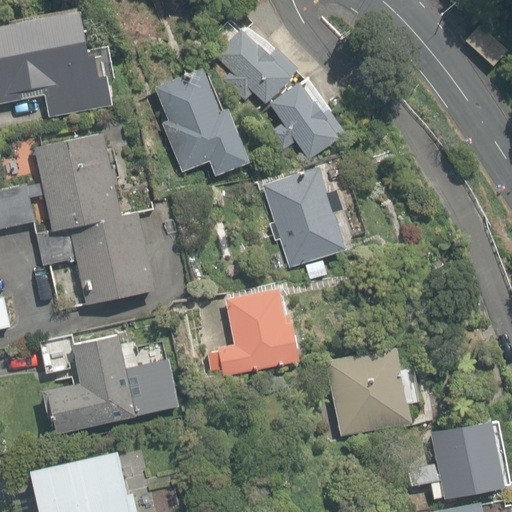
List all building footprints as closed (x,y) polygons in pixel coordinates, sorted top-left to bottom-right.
[(39,118),(110,102),(97,46),(74,52),(63,8),(0,22),(0,103),(34,95),(39,118)] [(295,73),(318,53),(284,14),(261,34),(241,10),(206,40),(231,70),(221,79),(241,102),(251,93),(259,103),(295,73)] [(318,53),(295,73),(259,103),(275,121),(264,131),(280,150),(292,141),(309,161),(328,145),(338,157),(369,130),(344,101),(353,93),(318,53)] [(251,160),(207,66),(155,83),(183,169),(211,161),(217,177),(251,160)] [(57,226),(35,231),(41,260),(75,253),(86,301),(153,287),(136,209),(119,213),(101,130),(40,142),(57,226)] [(325,165),(270,182),(291,268),(351,253),(325,165)] [(0,228),(32,222),(27,197),(42,194),(40,182),(0,189),(0,228)] [(284,287),(223,297),(230,340),(212,343),(217,370),(295,358),(284,287)] [(52,431),(170,410),(159,344),(134,348),(130,329),(37,345),(52,431)] [(392,346),(324,360),(341,435),(406,421),(392,346)] [(496,420),(428,430),(436,499),(509,483),(496,420)] [(122,448),(31,468),(41,511),(128,511),(136,510),(122,448)] [(480,511),(478,499),(411,511),(510,511),(511,509),(497,511),(480,511)]
